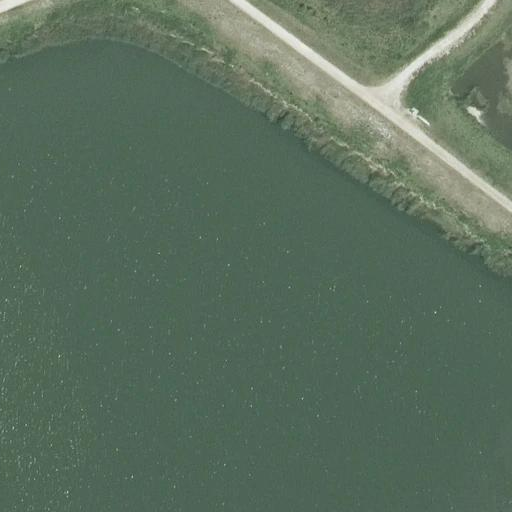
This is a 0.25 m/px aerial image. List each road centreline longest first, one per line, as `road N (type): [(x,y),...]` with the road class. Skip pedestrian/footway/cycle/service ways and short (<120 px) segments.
road 1 (track): [(511,211),(232,0)]
road 2 (track): [(495,0),(378,107)]
